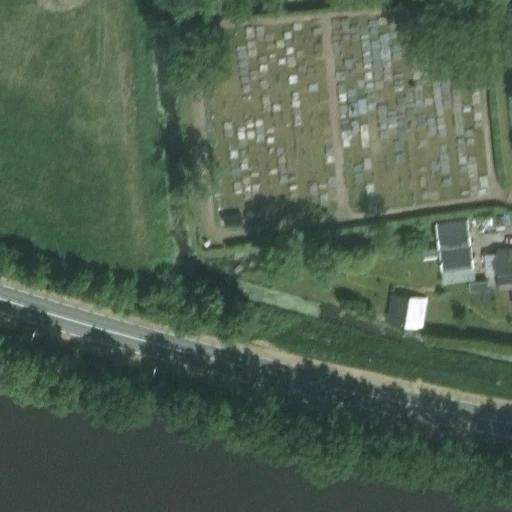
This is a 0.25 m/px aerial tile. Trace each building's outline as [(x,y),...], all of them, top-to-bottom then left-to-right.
[(241,224),(241,214),(225,215),(225,225),(241,224)] [(438,244),(470,240),(467,217),(435,221),(438,244)] [(442,269),(474,265),(471,245),(439,249),(442,269)] [(510,285),(511,305),(511,304),(511,245),(492,247),(497,286),(510,285)] [(426,297),(392,292),(388,316),(422,321),(426,297)]
